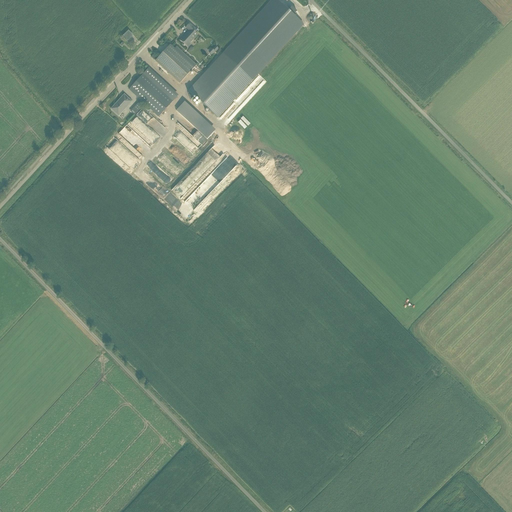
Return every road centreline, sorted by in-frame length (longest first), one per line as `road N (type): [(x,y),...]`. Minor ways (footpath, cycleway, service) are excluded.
road 1 (unclassified): [(263,511),(0,240)]
road 2 (unclassified): [(511,204),(307,0)]
road 3 (unclassified): [(0,211),(193,0)]
